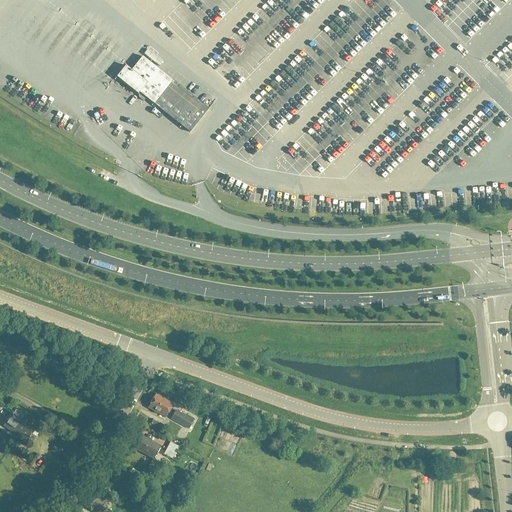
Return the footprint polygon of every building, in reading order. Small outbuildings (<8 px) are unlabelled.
[(209,109),(142,56),(131,70),(125,65),(117,76),(123,81),(138,93),(138,94),(140,96),(139,97),(143,101),(146,98),(190,132),(209,109)] [(166,417),(173,404),(156,394),(148,408),(166,417)] [(27,441),(40,422),(16,406),(3,425),(27,441)] [(189,429),(194,419),(188,415),(187,417),(175,410),(171,419),(189,429)] [(65,461),(76,444),(63,435),(51,452),(65,461)] [(154,459),(160,446),(141,436),(135,448),(154,459)] [(171,460),(176,452),(178,447),(169,443),(162,455),(171,460)] [(140,483),(148,487),(155,474),(147,470),(140,483)] [(119,500),(134,482),(127,477),(113,494),(119,500)] [(94,511),(113,492),(100,480),(81,502),(92,511),(94,511)]
